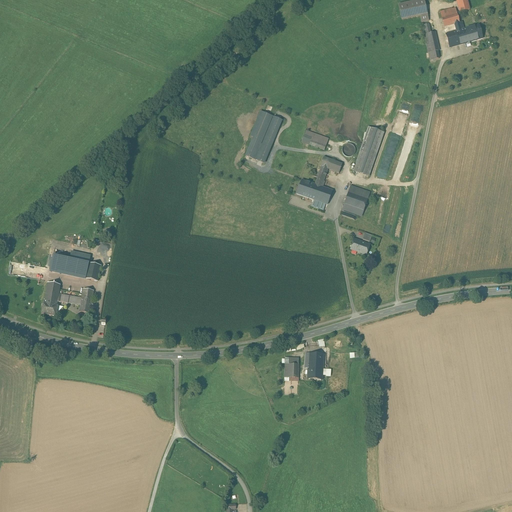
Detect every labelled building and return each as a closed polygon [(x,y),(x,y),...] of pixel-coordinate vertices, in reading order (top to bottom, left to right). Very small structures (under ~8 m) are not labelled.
[(421,23),(428,22),(423,0),(398,5),(401,16),(402,20),(420,16),(421,23)] [(470,10),(466,0),(456,0),(460,13),(470,10)] [(441,18),(457,14),(455,8),(440,13),(441,18)] [(457,14),(441,18),(444,27),(454,24),(456,32),(461,30),(459,22),(457,14)] [(424,35),(430,33),(428,24),(422,26),(424,35)] [(478,25),(463,30),(467,43),(482,39),(478,25)] [(456,32),(446,35),(449,48),(467,43),(463,30),(461,30),(456,32)] [(430,33),(424,35),(430,61),(439,59),(437,51),(439,51),(435,32),(430,33)] [(280,121),(261,113),(251,137),(254,138),(246,156),(262,163),(280,121)] [(368,128),(353,171),(368,176),(383,134),(368,128)] [(328,139),(305,131),(301,142),(324,151),(328,139)] [(353,152),(353,150),(353,147),(351,145),(349,144),(347,143),(344,144),(342,145),(341,147),(340,150),(341,153),(342,155),(344,156),(347,157),(349,156),(352,155),(353,152)] [(342,164),(323,158),(320,166),(321,167),(328,169),(339,173),(342,164)] [(321,167),(315,183),(317,184),(316,186),(317,186),(322,188),(324,182),(328,169),(321,167)] [(316,186),(301,180),(296,194),(309,199),(313,189),(316,190),(317,186),(316,186)] [(322,188),(317,186),(316,190),(313,189),(309,199),(314,200),(327,205),(332,191),(322,188)] [(367,199),(353,194),(354,192),(349,190),(342,210),(361,217),(362,215),(367,199)] [(327,205),(314,200),(311,210),(324,214),(327,205)] [(110,231),(105,228),(102,232),(107,236),(110,231)] [(372,236),(365,233),(363,240),(370,242),(372,236)] [(104,245),(105,242),(104,240),(103,238),(100,236),(98,236),(95,236),(93,238),(91,240),(91,243),(92,245),(93,247),(95,249),(98,249),(100,249),(103,247),(104,245)] [(369,245),(362,243),(355,240),(351,250),(365,255),(369,245)] [(91,258),(72,254),(71,260),(82,262),(89,264),(91,258)] [(101,266),(89,264),(82,262),(81,267),(79,278),(97,282),(99,272),(101,266)] [(68,265),(61,263),(61,267),(51,265),(50,269),(50,273),(66,276),(68,265)] [(79,278),(81,267),(68,265),(66,276),(79,278)] [(60,286),(48,284),(45,300),(57,302),(58,295),(60,286)] [(93,291),(83,290),(82,299),(81,306),(80,306),(79,312),(89,314),(91,304),(93,291)] [(82,299),(60,295),(58,295),(57,302),(80,306),(81,306),(82,299)] [(44,304),(43,304),(41,314),(56,317),(58,306),(57,306),(44,304)] [(322,380),(324,355),(305,354),(304,368),(307,368),(307,380),(322,380)] [(285,381),(298,381),(298,358),(285,358),(285,381)]
